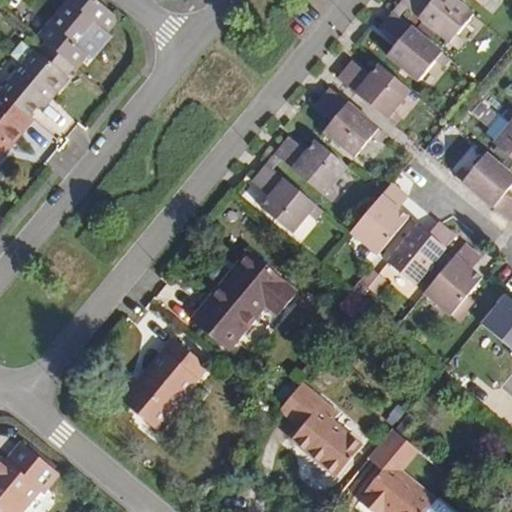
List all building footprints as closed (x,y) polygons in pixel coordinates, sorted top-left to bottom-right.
[(38,38),(45,43),(73,66),(76,69),(89,53),(82,47),(98,27),(105,33),(117,19),(93,0),(66,0),(68,1),(38,38)] [(456,36),(474,15),(455,0),(434,0),(433,2),(430,6),(422,0),(405,0),(402,4),(407,9),(450,44),(456,36)] [(407,9),(402,4),(394,13),(399,18),(407,9)] [(387,57),(418,82),(436,61),(442,53),(399,18),(394,13),(383,26),(401,40),(397,45),(387,57)] [(401,40),(383,26),(380,30),(397,45),(401,40)] [(464,43),(456,36),(450,44),(458,51),(464,43)] [(35,50),(0,92),(0,93),(30,118),(40,105),(49,94),(52,96),(67,78),(65,76),(73,66),(45,43),(37,52),(35,50)] [(450,60),(442,53),(436,61),(443,67),(450,60)] [(370,77),(352,63),(349,67),(366,81),(370,77)] [(393,112),(410,91),(379,66),(370,77),(366,81),(349,67),(339,80),(387,120),(393,112)] [(372,137),(379,129),(330,89),(320,102),(337,116),(334,121),(324,133),(355,158),(372,137)] [(0,159),(33,120),(30,118),(0,93),(0,159)] [(52,96),(49,94),(40,105),(43,107),(52,96)] [(337,116),(320,102),(316,106),(334,121),(337,116)] [(401,119),(393,112),(387,120),(395,126),(401,119)] [(497,141),(494,145),(511,159),(511,123),(511,124),(504,117),(502,116),(488,133),(497,141)] [(386,136),(379,129),(372,137),(380,143),(386,136)] [(306,154),(289,139),(285,143),(302,158),(306,154)] [(280,161),(323,196),(329,188),(347,167),(316,142),(306,154),(302,158),(285,143),(275,156),(280,161)] [(469,175),(463,183),(511,223),(511,222),(511,202),(504,196),(508,192),(511,186),(511,175),(487,154),(469,175)] [(280,161),(275,156),(267,165),(272,170),(280,161)] [(260,209),(291,234),(309,213),(315,205),(272,170),(267,165),(257,178),(274,192),(270,197),(260,209)] [(469,175),(462,168),(455,176),(463,183),(469,175)] [(274,192),(257,178),(253,182),(270,197),(274,192)] [(409,219),(398,210),(394,207),(403,195),(391,185),(351,234),(378,257),(409,219)] [(337,195),(329,188),(323,196),(331,203),(337,195)] [(407,199),(403,195),(394,207),(398,210),(407,199)] [(323,212),(315,205),(309,213),(317,219),(323,212)] [(434,240),(444,228),(441,227),(439,225),(430,236),(434,240)] [(444,228),(434,240),(430,236),(418,227),(388,265),(415,287),(455,238),(444,228)] [(467,267),(476,255),(465,246),(424,295),(451,317),(482,280),(471,271),(467,267)] [(252,254),(248,251),(226,278),(230,281),(252,254)] [(264,308),(276,317),(297,291),(252,254),(230,281),(226,278),(190,322),(228,353),(264,308)] [(481,259),(476,255),(467,267),(471,271),(481,259)] [(368,288),(378,275),(370,269),(360,282),(368,288)] [(386,282),(378,275),(368,288),(376,295),(386,282)] [(482,322),(511,348),(511,291),(482,322)] [(173,340),(138,383),(135,380),(118,400),(158,433),(176,413),(172,410),(207,367),(173,340)] [(363,446),(333,422),(339,414),(302,384),(279,411),(299,427),(300,425),(304,428),(293,442),(337,478),(363,446)] [(450,511),(401,471),(418,451),(393,430),(368,460),(381,471),(360,497),(363,499),(359,503),(369,511),(374,511),(377,509),(380,511),(450,511)] [(21,442),(6,460),(2,457),(0,460),(0,511),(22,511),(41,490),(43,492),(58,474),(21,442)]
